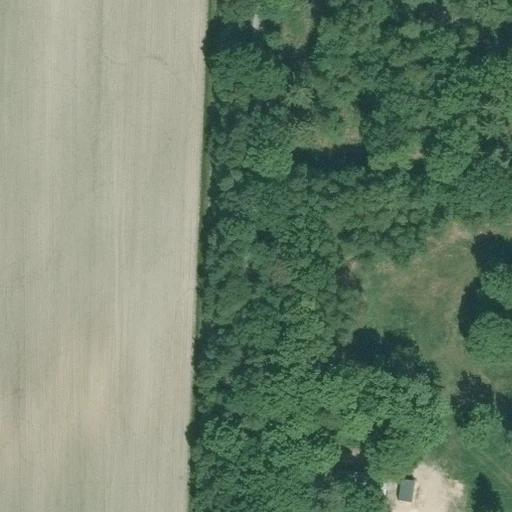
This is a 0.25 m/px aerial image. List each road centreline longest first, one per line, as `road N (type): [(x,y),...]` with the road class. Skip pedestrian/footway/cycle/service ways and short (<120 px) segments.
road 1 (track): [(201,0),(180,511)]
road 2 (unclassified): [(243,511),(263,0)]
